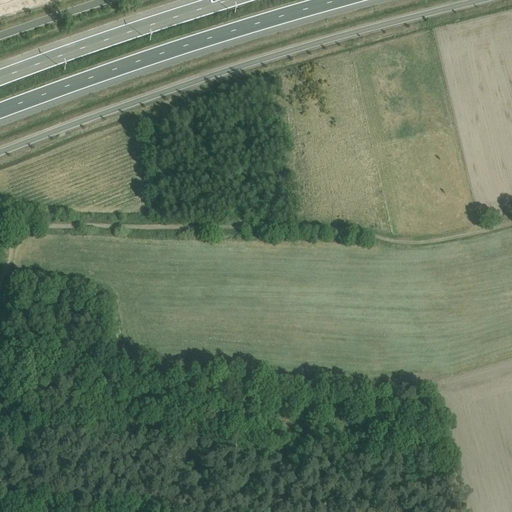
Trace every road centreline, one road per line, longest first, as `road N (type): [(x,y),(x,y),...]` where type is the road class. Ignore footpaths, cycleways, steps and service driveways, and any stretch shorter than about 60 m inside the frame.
road 1 (unclassified): [(476,0),(231,69),(0,152)]
road 2 (motorway): [(0,111),(338,0)]
road 3 (motorway): [(230,0),(0,78)]
